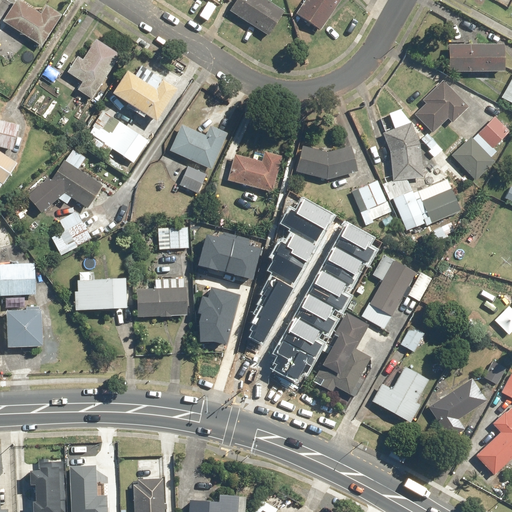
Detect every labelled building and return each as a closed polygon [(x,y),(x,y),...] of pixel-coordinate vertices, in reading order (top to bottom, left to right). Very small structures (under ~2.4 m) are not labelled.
[(58,24),(57,24),(62,16),(47,6),(42,15),(17,0),(16,0),(4,22),(44,46),(58,24)] [(266,0),(240,0),(233,12),(269,35),(284,11),(266,0)] [(309,0),(300,16),(322,30),(340,0),(309,0)] [(84,87),(94,95),(123,55),(109,45),(109,46),(98,38),(71,75),(85,85),(84,87)] [(451,40),(451,71),(504,71),(505,41),(451,40)] [(158,122),(179,88),(165,79),(158,90),(128,71),(114,94),(158,122)] [(511,80),(501,100),(511,105),(511,80)] [(447,84),(444,81),(427,98),(429,100),(416,113),(433,133),(448,119),(452,123),(469,106),(454,91),(448,84),(447,84)] [(91,130),(133,162),(149,140),(108,109),(91,130)] [(507,132),(494,118),(474,138),(474,137),(454,156),(475,178),(492,162),(485,154),(507,132)] [(0,121),(0,144),(14,148),(19,126),(0,121)] [(384,134),(392,154),(395,181),(424,177),(421,146),(412,123),(384,134)] [(183,124),(171,151),(213,168),(224,144),(223,143),(227,133),(210,125),(206,134),(183,124)] [(428,133),(422,139),(438,155),(444,149),(428,133)] [(329,178),(329,174),(360,171),(357,149),(325,152),(325,153),(305,147),(299,170),(329,178)] [(0,188),(17,163),(0,151),(0,188)] [(265,153),(263,161),(237,155),(230,181),(273,192),(279,171),(282,156),(265,153)] [(50,180),(28,197),(41,213),(66,193),(88,209),(104,189),(65,160),(50,180)] [(188,165),(180,184),(197,192),(206,173),(188,165)] [(409,231),(461,211),(449,179),(397,199),(409,231)] [(378,181),(353,192),(367,224),(392,213),(378,181)] [(292,209),(284,223),(318,242),(332,216),(305,201),(298,212),(292,209)] [(276,209),(267,207),(262,224),(271,226),(276,209)] [(49,227),(63,254),(91,239),(76,213),(49,227)] [(349,223),(337,245),(367,262),(376,246),(370,242),(373,237),(349,223)] [(11,224),(0,226),(0,247),(16,243),(11,224)] [(170,230),(170,246),(188,245),(187,229),(170,230)] [(206,233),(197,263),(223,270),(234,233),(222,230),(221,233),(218,232),(217,236),(206,233)] [(223,270),(249,277),(258,248),(247,245),(248,241),(245,240),(246,236),(234,233),(223,270)] [(275,261),(272,268),(293,280),(313,245),(292,233),(286,245),(280,242),(271,259),(275,261)] [(335,246),(323,268),(352,285),(362,269),(356,265),(359,260),(335,246)] [(372,302),(392,314),(415,274),(395,262),(372,302)] [(0,264),(0,276),(1,295),(36,292),(34,263),(0,264)] [(321,269),(309,290),(344,310),(353,294),(342,288),(345,282),(321,269)] [(422,302),(434,279),(421,273),(409,295),(422,302)] [(258,323),(251,338),(262,344),(292,288),(272,277),(262,294),(266,296),(253,320),(258,323)] [(78,280),(79,311),(128,309),(127,278),(78,280)] [(201,294),(196,309),(200,311),(197,318),(198,339),(213,340),(224,343),(239,292),(210,284),(207,295),(201,294)] [(138,290),(140,318),(188,316),(187,288),(138,290)] [(308,294),(295,315),(330,335),(340,319),(329,313),(332,307),(308,294)] [(42,309),(9,311),(11,346),(43,344),(42,309)] [(480,326),(482,327),(483,327),(485,326),(486,326),(487,325),(488,325),(489,323),(490,322),(490,321),(490,320),(490,318),(490,317),(490,316),(489,315),(488,314),(487,313),(486,312),(485,311),(483,311),(482,311),(481,311),(479,312),(478,312),(477,313),(476,314),(476,316),(475,317),(475,318),(475,320),(475,321),(476,322),(476,323),(477,324),(478,325),(479,326),(480,326)] [(373,359),(356,350),(369,326),(347,314),(334,339),(338,341),(317,376),(352,396),(373,359)] [(296,317),(270,365),(299,380),(308,363),(313,365),(325,343),(317,339),(321,331),(296,317)] [(401,344),(414,351),(423,333),(410,326),(401,344)] [(485,378),(498,384),(506,369),(493,363),(485,378)] [(372,402),(387,408),(386,409),(411,421),(430,381),(405,369),(395,390),(380,384),(372,402)] [(502,391),(511,396),(511,373),(502,391)] [(473,379),(429,406),(442,427),(449,439),(466,429),(459,418),(486,401),(473,379)] [(476,455),(494,475),(511,457),(511,408),(498,419),(505,428),(476,455)] [(37,511),(60,511),(58,463),(36,464),(37,511)] [(106,511),(106,492),(98,493),(98,463),(70,464),(71,511),(106,511)] [(135,479),(136,511),(165,511),(164,478),(135,479)] [(187,511),(235,511),(236,501),(188,500),(187,511)]
